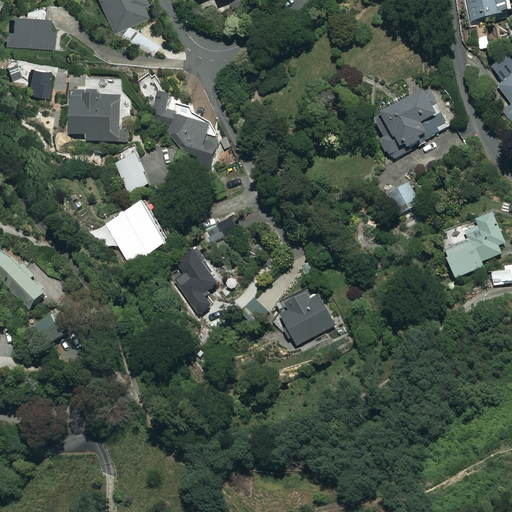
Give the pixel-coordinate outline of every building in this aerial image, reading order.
[(98,0),(116,33),(152,13),(145,0),(98,0)] [(511,0),(467,0),(466,0),(471,24),(511,15),(511,0)] [(50,31),(50,19),(12,19),(12,34),(7,33),(7,50),(55,50),(55,31),(50,31)] [(159,46),(129,26),(122,37),(153,57),(159,46)] [(491,50),(490,39),(479,39),(479,51),(491,50)] [(21,76),(18,66),(7,70),(11,80),(21,76)] [(511,79),(500,88),(511,104),(511,107),(505,113),(511,123),(511,79)] [(99,92),(72,91),(72,136),(86,136),(86,143),(122,143),(123,97),(99,97),(99,92)] [(437,105),(429,91),(372,124),(393,160),(447,129),(434,106),(437,105)] [(218,143),(219,138),(212,137),(215,126),(168,114),(173,96),(160,93),(154,116),(162,118),(158,132),(171,135),(189,157),(201,160),(199,168),(215,172),(222,144),(218,143)] [(151,175),(146,164),(144,165),(140,156),(117,165),(126,186),(129,185),(133,194),(153,185),(149,176),(151,175)] [(421,203),(410,184),(389,196),(400,215),(421,203)] [(99,232),(98,229),(92,232),(104,254),(120,246),(132,269),(176,246),(153,201),(128,213),(130,216),(99,232)] [(508,244),(497,216),(480,222),(482,227),(469,233),(472,242),(448,251),(459,281),(488,269),(485,262),(503,255),(500,247),(508,244)] [(239,235),(235,220),(217,226),(218,229),(200,234),(204,245),(239,235)] [(214,277),(216,275),(201,251),(180,265),(187,277),(177,283),(199,317),(214,307),(206,295),(220,286),(214,277)] [(0,252),(0,280),(1,281),(35,311),(51,293),(17,263),(0,252)] [(306,264),(293,254),(247,314),(260,324),(306,264)] [(511,282),(511,271),(494,273),(495,284),(511,282)] [(314,302),(310,296),(290,306),(294,313),(285,318),(299,347),(338,327),(323,297),(314,302)] [(64,335),(52,315),(36,325),(48,344),(64,335)]
